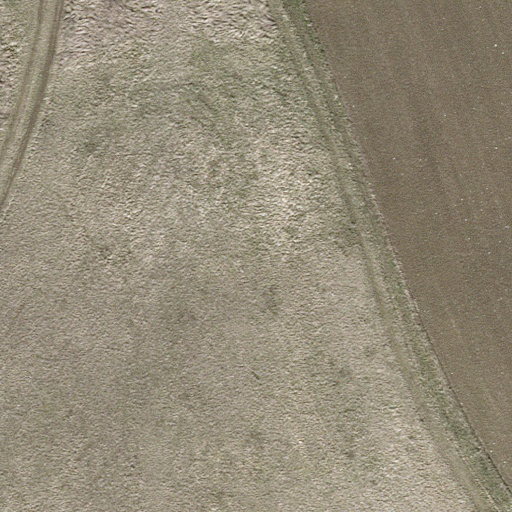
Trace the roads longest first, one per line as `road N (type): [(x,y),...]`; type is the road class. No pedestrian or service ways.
road 1 (track): [(284,0),(360,180),(430,406),(502,511)]
road 2 (track): [(0,207),(64,0)]
